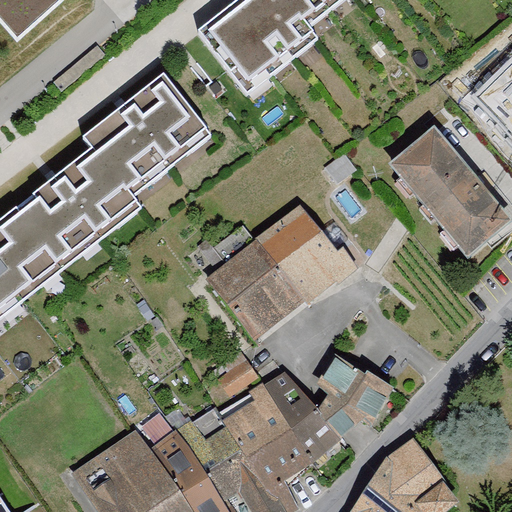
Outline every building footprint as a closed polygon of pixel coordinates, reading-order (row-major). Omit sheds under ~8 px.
[(46,0),(0,0),(0,18),(11,31),(46,0)] [(353,0),(250,0),(197,41),(245,101),(315,46),(307,36),(353,0)] [(511,59),(474,97),(511,136),(511,59)] [(214,137),(166,76),(79,144),(87,155),(0,223),(0,321),(140,212),(132,201),(214,137)] [(511,221),(443,136),(396,173),(470,266),(511,232),(511,221)] [(344,163),(325,178),(337,193),(356,178),(344,163)] [(304,217),(260,250),(308,312),(352,279),(304,217)] [(260,250),(208,288),(258,350),(308,312),(260,250)] [(147,313),(138,319),(145,330),(155,324),(147,313)] [(331,407),(318,424),(339,453),(366,432),(378,437),(396,397),(342,360),(318,396),(331,407)] [(248,371),(221,389),(232,405),(259,387),(248,371)] [(287,384),(261,395),(318,470),(339,453),(318,424),(287,384)] [(261,395),(216,418),(276,511),(295,511),(286,491),(318,470),(261,395)] [(276,511),(216,418),(181,439),(226,509),(241,502),(246,511),(276,511)] [(76,482),(96,511),(190,511),(150,456),(137,439),(76,482)] [(181,439),(150,456),(190,511),(228,511),(226,509),(181,439)] [(388,467),(358,511),(462,511),(464,509),(415,449),(388,467)] [(19,511),(0,479),(0,511),(19,511)]
